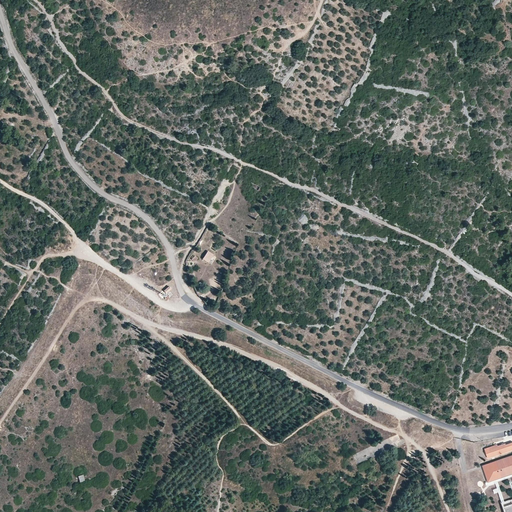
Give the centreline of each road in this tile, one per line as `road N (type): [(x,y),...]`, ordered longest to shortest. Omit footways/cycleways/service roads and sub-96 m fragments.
road 1 (unclassified): [(199,304),(179,283),(172,253),(146,217),(101,192),(66,155),(0,11)]
road 2 (track): [(320,0),(308,30),(285,42),(263,100),(244,121),(230,198),(177,274)]
road 3 (unclassified): [(199,304),(379,399),(477,431)]
road 4 (track): [(0,180),(44,206),(160,303),(199,304)]
road 5 (track): [(0,425),(81,293)]
